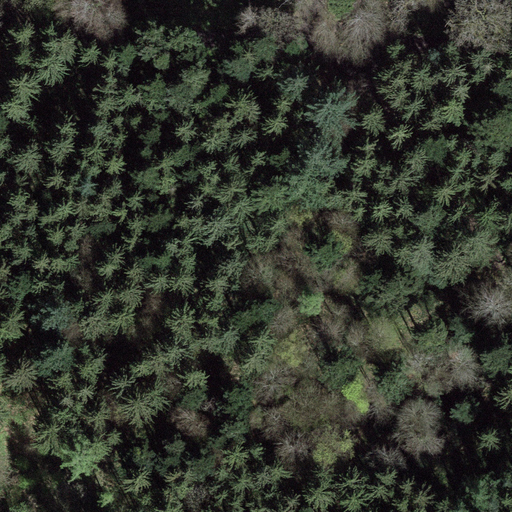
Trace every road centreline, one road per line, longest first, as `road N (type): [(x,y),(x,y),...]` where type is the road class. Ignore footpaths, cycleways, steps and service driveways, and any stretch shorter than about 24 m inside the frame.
road 1 (track): [(338,511),(367,359),(366,241),(384,106)]
road 2 (track): [(511,296),(335,38)]
road 3 (track): [(280,38),(0,27)]
road 4 (track): [(335,38),(511,47)]
